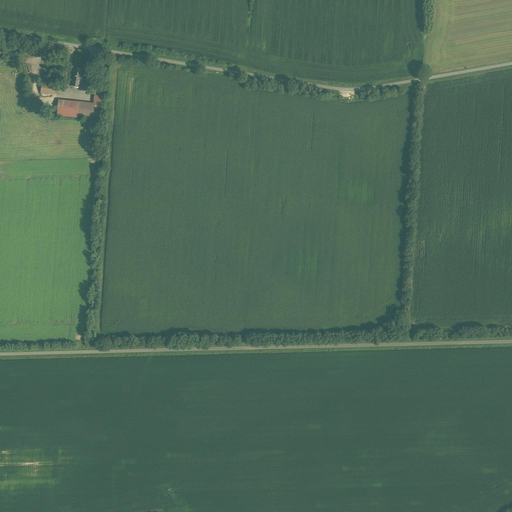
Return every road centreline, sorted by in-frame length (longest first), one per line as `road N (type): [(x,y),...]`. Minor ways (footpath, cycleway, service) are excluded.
road 1 (unclassified): [(511,60),(378,83),(0,30)]
road 2 (unclassified): [(0,350),(511,340)]
